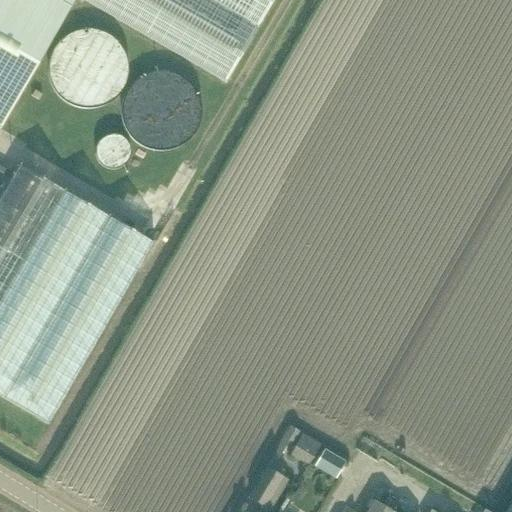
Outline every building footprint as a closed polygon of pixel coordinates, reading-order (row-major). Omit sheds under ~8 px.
[(0,0),(0,129),(0,130),(75,0),(82,0),(226,83),(273,0),(0,0)] [(129,75),(130,67),(129,59),(126,51),(123,45),(119,39),(112,33),(105,29),(98,27),(91,26),(84,26),(77,27),(69,30),(61,36),(55,43),(51,51),(49,57),(48,66),(48,75),(51,83),(55,90),(59,95),(67,102),(73,105),(79,107),(89,108),(98,107),(104,105),(112,100),(119,94),(123,89),(127,81),(129,75)] [(200,118),(201,109),(200,101),(197,93),(193,86),(188,80),(183,75),(176,71),(168,69),(159,68),(152,69),(144,71),(137,75),(131,80),(126,86),(122,93),(120,101),(119,109),(120,118),(122,125),(126,133),(130,138),(137,143),(144,147),(152,150),(158,150),(168,150),(176,147),(183,143),(188,139),(193,133),(197,125),(200,118)] [(129,156),(129,153),(128,147),(125,141),(120,137),(113,135),(110,135),(106,136),(100,140),(96,145),(94,152),(94,156),(96,160),(99,165),(103,168),(109,170),(116,170),(123,166),(127,160),(129,156)] [(154,243),(18,164),(0,196),(0,395),(49,424),(154,243)] [(303,436),(290,457),(308,467),(320,446),(303,436)] [(323,449),(314,466),(336,478),(345,462),(323,449)] [(284,477),(267,467),(248,499),(266,509),(284,477)] [(302,511),(316,511),(323,501),(302,488),(292,506),(302,511)] [(393,511),(373,500),(366,511),(393,511)]
